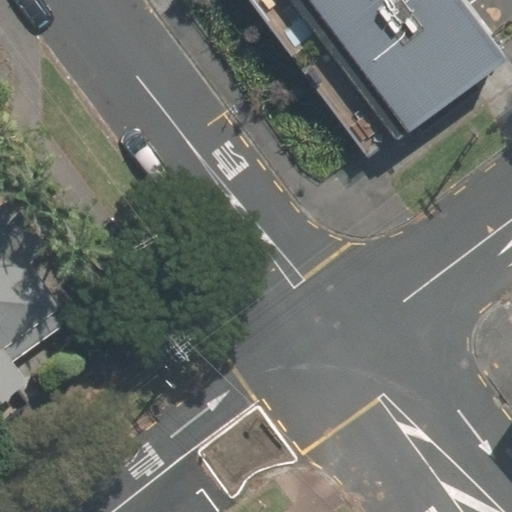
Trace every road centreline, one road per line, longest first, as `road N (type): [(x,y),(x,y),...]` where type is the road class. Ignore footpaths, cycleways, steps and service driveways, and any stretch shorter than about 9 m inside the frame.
road 1 (residential): [(344,332),(87,0)]
road 2 (tertiary): [(96,511),(177,428),(246,379),(344,332)]
road 3 (residential): [(485,511),(344,332)]
road 4 (tertiary): [(511,215),(344,332)]
